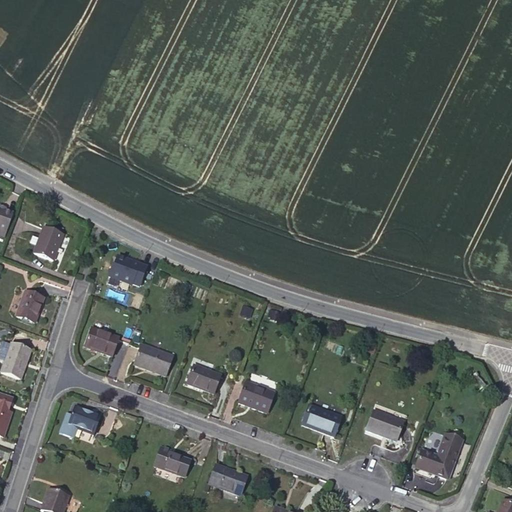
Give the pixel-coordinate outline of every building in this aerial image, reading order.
[(7,213),(0,210),(0,236),(5,238),(13,216),(6,214),(7,213)] [(59,249),(63,238),(43,230),(39,241),(33,239),(30,246),(36,249),(33,257),(53,264),(58,252),(59,249)] [(107,278),(121,283),(121,282),(139,288),(146,268),(138,265),(138,266),(125,262),(125,261),(116,258),(113,268),(111,268),(107,278)] [(24,297),(16,320),(34,327),(44,300),(29,295),(28,298),(24,297)] [(279,315),(272,312),(269,319),(276,322),(279,315)] [(117,340),(91,330),(85,347),(110,357),(117,340)] [(0,363),(4,365),(10,348),(2,346),(0,347),(0,363)] [(4,365),(1,376),(21,382),(30,353),(10,346),(10,348),(4,365)] [(170,359),(140,348),(134,366),(164,377),(170,359)] [(218,377),(194,367),(187,386),(211,395),(218,377)] [(273,394),(245,384),(238,404),(265,414),(273,394)] [(12,402),(0,398),(0,439),(3,441),(11,416),(7,415),(12,402)] [(340,419),(308,407),(301,426),(333,438),(340,419)] [(70,417),(66,415),(58,434),(71,440),(76,429),(92,436),(99,418),(74,408),(70,417)] [(402,423),(373,412),(366,432),(395,442),(402,423)] [(437,458),(421,453),(415,469),(446,480),(461,443),(445,437),(437,458)] [(169,456),(170,455),(170,453),(160,449),(153,469),(177,477),(178,475),(184,477),(188,463),(176,458),(169,456)] [(245,478),(215,467),(208,486),(238,497),(245,478)] [(47,491),(39,511),(62,511),(68,498),(47,491)] [(325,493),(323,501),(331,504),(334,496),(325,493)] [(511,511),(511,506),(502,502),(498,511),(511,511)]
